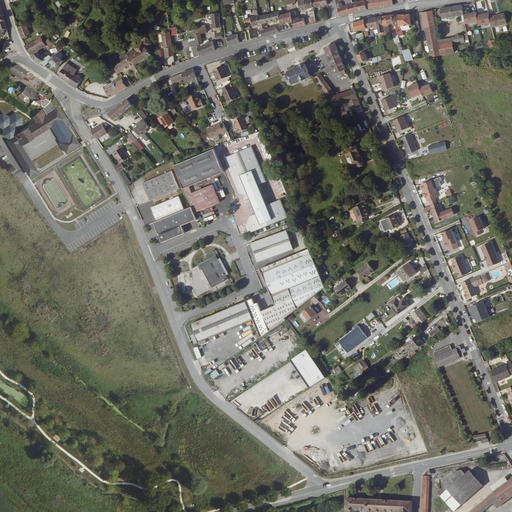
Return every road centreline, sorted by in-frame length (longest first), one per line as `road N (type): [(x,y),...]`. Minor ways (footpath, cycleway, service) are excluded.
road 1 (residential): [(172,321),(254,286),(226,221),(147,255)]
road 2 (tertiary): [(172,321),(210,396),(300,467),(316,490)]
road 3 (tertiary): [(511,446),(426,239)]
road 4 (tertiary): [(75,95),(77,118),(113,175),(147,255)]
road 5 (tertiary): [(399,174),(337,22)]
road 6 (tertiary): [(337,22),(197,62)]
road 7 (tertiary): [(197,62),(108,103),(75,95)]
